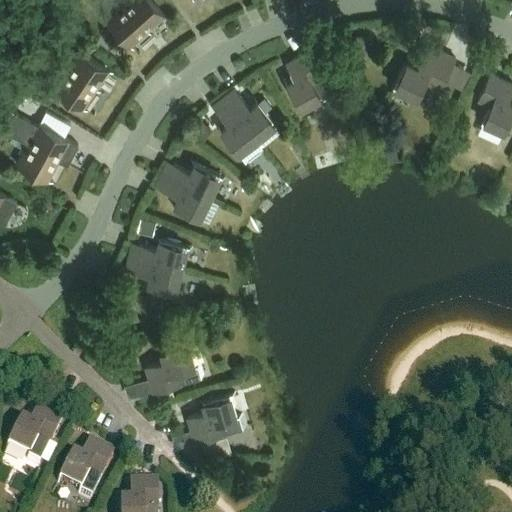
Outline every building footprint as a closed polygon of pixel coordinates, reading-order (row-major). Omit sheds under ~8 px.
[(149,0),(127,0),(105,21),(129,47),(164,16),(149,0)] [(403,63),(392,87),(417,99),(422,88),(438,96),(456,58),(425,43),(414,68),(403,63)] [(285,62),(294,78),(287,84),(300,107),(321,96),(323,100),(333,95),(308,50),(285,62)] [(78,51),(52,89),(81,109),(108,71),(78,51)] [(478,100),(489,105),(481,122),(503,132),(511,113),(511,105),(506,103),(511,88),(511,84),(489,74),(478,100)] [(233,89),(222,97),(256,140),(275,125),(257,103),(249,109),(237,94),(233,89)] [(216,111),(228,126),(220,132),(237,154),(256,140),(222,97),(212,106),(216,111)] [(4,132),(27,144),(58,161),(66,166),(78,145),(38,124),(37,126),(14,113),(4,132)] [(27,144),(15,165),(47,182),(58,161),(27,144)] [(161,174),(209,198),(220,176),(195,164),(190,173),(173,164),(173,165),(167,162),(161,174)] [(178,198),(174,207),(199,219),(209,198),(161,174),(155,186),(161,189),(178,198)] [(128,256),(181,270),(187,247),(159,240),(157,249),(138,245),(132,243),(128,256)] [(131,271),(150,276),(148,286),(175,293),(181,270),(128,256),(125,269),(131,271)] [(180,384),(204,377),(200,364),(194,366),(188,343),(161,351),(164,361),(145,366),(153,392),(180,384)] [(203,402),(205,412),(187,417),(194,443),(221,435),(245,428),(242,415),(236,417),(230,394),(203,402)] [(8,445),(29,455),(26,460),(38,466),(49,444),(62,419),(38,407),(30,424),(21,420),(8,445)] [(72,454),(60,479),(80,489),(78,494),(90,500),(101,478),(113,453),(90,441),(81,458),(72,454)] [(130,482),(130,501),(120,501),(120,511),(157,511),(157,510),(157,481),(130,482)]
